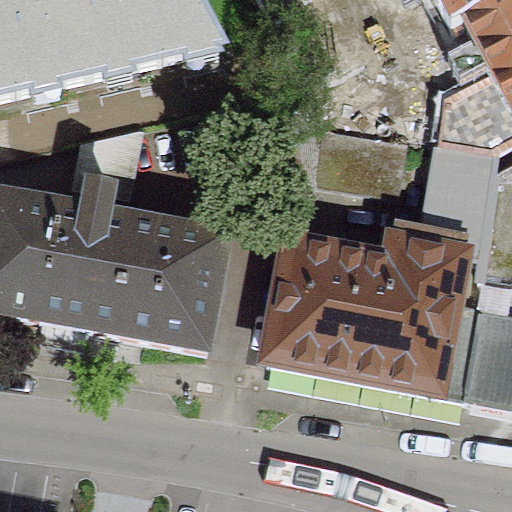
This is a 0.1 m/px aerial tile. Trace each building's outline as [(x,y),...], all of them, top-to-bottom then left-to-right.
[(0,0),(0,85),(212,39),(189,0),(0,0)] [(344,52),(317,0),(256,0),(295,77),(344,52)] [(511,0),(432,0),(445,22),(456,16),(486,70),(511,115),(511,0)] [(432,140),(489,148),(511,139),(511,115),(486,70),(440,93),(432,140)] [(82,187),(77,208),(105,212),(107,188),(128,191),(135,121),(79,134),(69,185),(82,187)] [(392,187),(402,134),(318,121),(260,147),(260,193),(306,193),(309,171),(392,187)] [(489,148),(432,140),(415,240),(460,247),(485,252),(495,165),(489,148)] [(511,156),(495,165),(485,252),(482,279),(510,283),(511,282),(511,156)] [(0,307),(206,340),(223,231),(105,212),(77,208),(0,195),(0,307)] [(264,357),(458,390),(473,302),(452,299),(460,247),(415,240),(388,235),(384,259),(284,242),(264,357)] [(511,308),(473,302),(458,390),(511,398),(511,308)]
